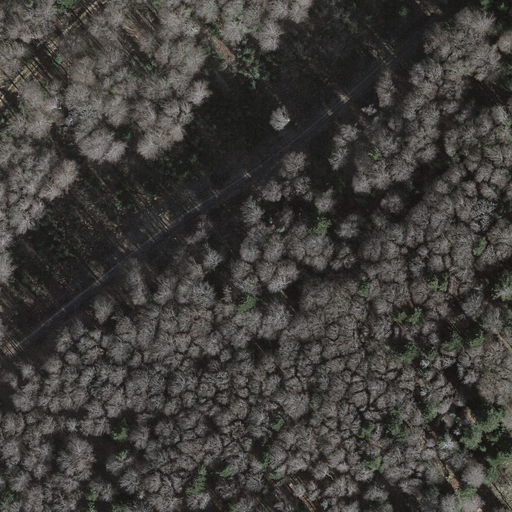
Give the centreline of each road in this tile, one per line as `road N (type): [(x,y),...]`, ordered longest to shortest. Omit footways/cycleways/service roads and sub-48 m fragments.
road 1 (track): [(470,0),(161,232),(0,370)]
road 2 (track): [(0,108),(101,0)]
